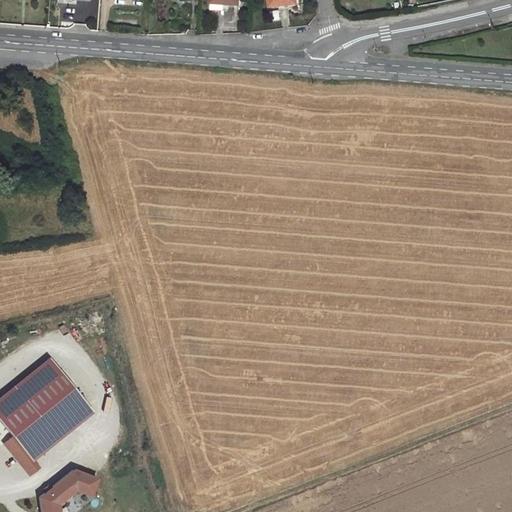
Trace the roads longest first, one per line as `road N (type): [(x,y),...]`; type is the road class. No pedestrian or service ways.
road 1 (secondary): [(317,68),(0,42)]
road 2 (track): [(236,511),(511,405)]
road 3 (secondary): [(511,84),(317,68)]
road 4 (secondary): [(329,50),(511,5)]
